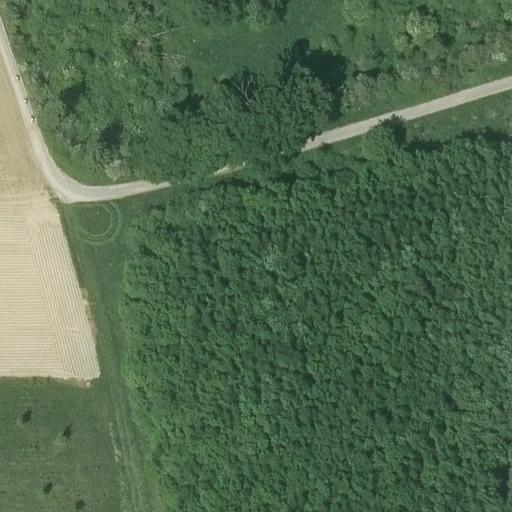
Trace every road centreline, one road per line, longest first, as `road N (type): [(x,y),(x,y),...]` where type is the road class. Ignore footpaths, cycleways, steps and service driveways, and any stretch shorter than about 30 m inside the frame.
road 1 (unclassified): [(511,77),(237,154),(61,184),(0,35)]
road 2 (track): [(132,511),(61,184)]
